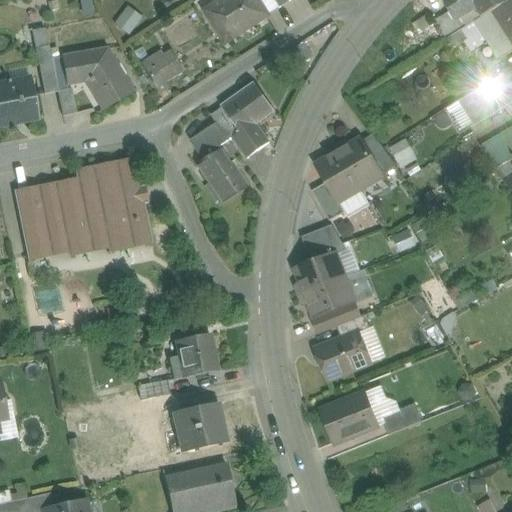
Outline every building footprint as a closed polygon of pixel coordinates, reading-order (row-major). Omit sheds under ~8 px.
[(268,17),(257,0),(225,0),(206,12),(226,43),(268,17)] [(273,0),(257,0),(268,17),(280,9),(273,0)] [(273,0),(280,9),(292,2),(290,0),(273,0)] [(470,0),(442,0),(450,13),(461,31),(463,30),(467,27),(463,19),(477,11),(470,0)] [(508,0),(470,0),(477,11),(481,18),(490,13),(509,1),(508,0)] [(509,1),(490,13),(494,21),(501,33),(487,41),(499,60),(511,51),(511,0),(509,2),(509,1)] [(130,6),(115,22),(128,34),(143,17),(130,6)] [(461,31),(450,13),(437,21),(448,39),(461,31)] [(467,27),(463,30),(469,41),(483,33),(480,29),(494,21),(490,13),(467,27)] [(462,35),(455,39),(459,45),(466,41),(462,35)] [(107,50),(62,58),(66,83),(87,79),(105,109),(132,93),(107,50)] [(50,57),(37,60),(44,95),(57,93),(58,93),(51,60),(50,57)] [(66,83),(62,58),(51,60),(58,93),(68,90),(66,83)] [(164,59),(156,65),(153,59),(144,65),(151,75),(149,76),(150,79),(152,78),(157,86),(174,76),(164,59)] [(511,85),(505,75),(475,93),(475,94),(486,112),(489,117),(511,103),(511,85)] [(30,80),(0,85),(0,126),(38,119),(30,80)] [(255,86),(223,108),(211,117),(217,124),(225,134),(230,141),(233,139),(233,138),(241,133),(256,123),(273,111),(255,86)] [(58,93),(57,93),(62,118),(76,114),(71,90),(68,90),(58,93)] [(486,112),(475,94),(462,102),(476,125),(489,117),(486,112)] [(256,123),(241,133),(233,138),(233,139),(248,159),(270,143),(256,123)] [(217,124),(195,138),(202,149),(225,134),(217,124)] [(247,187),(221,147),(230,141),(225,134),(202,149),(197,152),(198,154),(200,153),(205,162),(197,167),(221,203),(247,187)] [(398,169),(373,136),(362,142),(383,178),(398,169)] [(362,142),(361,140),(346,149),(343,143),(335,148),(361,191),(383,178),(362,142)] [(393,146),(400,164),(416,159),(409,140),(393,146)] [(361,191),(335,148),(328,152),(331,157),(316,166),(326,184),(338,204),(339,204),(361,191)] [(77,180),(14,193),(28,258),(67,250),(68,254),(108,246),(109,250),(151,241),(143,204),(147,203),(144,187),(140,188),(134,159),(75,172),(77,180)] [(326,184),(312,192),(330,222),(345,213),(339,204),(338,204),(326,184)] [(333,226),(302,238),(311,265),(336,255),(337,256),(347,251),(333,226)] [(311,265),(295,271),(302,287),(296,289),(299,297),(346,279),(337,256),(336,255),(311,265)] [(346,279),(299,297),(302,305),(308,303),(314,318),(314,319),(346,307),(355,303),(346,279)] [(346,307),(314,319),(314,318),(312,319),(319,335),(337,328),(352,322),(352,321),(346,307)] [(365,316),(352,321),(352,322),(337,328),(342,340),(359,333),(360,334),(370,330),(365,316)] [(342,340),(315,351),(327,381),(371,364),(360,334),(359,333),(342,340)] [(209,335),(176,342),(179,357),(169,359),(174,381),(184,379),(217,372),(209,335)] [(167,381),(138,387),(139,393),(141,402),(170,396),(167,381)] [(139,393),(123,397),(125,405),(141,402),(139,393)] [(365,394),(321,412),(334,445),(379,427),(365,394)] [(170,396),(141,402),(143,414),(143,415),(172,409),(170,396)] [(141,402),(125,405),(128,417),(143,414),(141,402)] [(217,405),(173,414),(178,434),(184,433),(187,449),(181,450),(182,453),(226,443),(217,405)] [(415,406),(382,419),(388,436),(422,423),(415,406)] [(227,466),(164,480),(171,511),(205,511),(235,505),(227,466)] [(8,491),(0,492),(0,505),(3,504),(11,503),(8,491)] [(50,494),(26,499),(29,511),(43,511),(53,509),(50,494)] [(29,511),(26,499),(15,502),(17,511),(29,511)] [(495,511),(489,500),(477,507),(479,511),(495,511)] [(53,509),(43,511),(88,511),(86,501),(53,509)] [(11,503),(3,504),(4,511),(17,511),(15,502),(11,503)]
